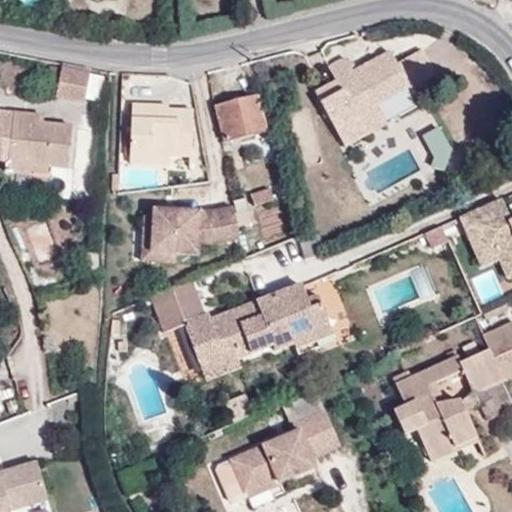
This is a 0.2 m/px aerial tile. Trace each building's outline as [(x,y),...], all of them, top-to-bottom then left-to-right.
[(410,50),(394,59),(407,82),(422,73),(410,50)] [(407,82),(394,59),(390,52),(315,94),(339,135),(361,124),(357,116),(409,86),(407,82)] [(89,71),(64,66),(57,98),(83,104),(89,71)] [(257,97),(219,106),(227,142),(266,132),(257,97)] [(132,156),(171,159),(191,160),(194,112),(170,110),(170,106),(135,104),(132,156)] [(32,122),(33,113),(17,112),(11,159),(48,164),(48,167),(68,170),(73,126),(43,123),(32,122)] [(44,115),(33,113),(32,122),(43,123),(44,115)] [(361,124),(339,135),(346,147),(368,136),(361,124)] [(171,166),(171,159),(132,156),(131,165),(171,166)] [(48,164),(11,159),(10,170),(47,174),(48,167),(48,164)] [(460,220),(481,269),(499,261),(501,265),(511,260),(511,226),(511,224),(501,202),(460,220)] [(200,210),(150,208),(150,217),(144,217),(142,263),(176,265),(176,256),(199,257),(199,246),(210,247),(241,241),(234,206),(200,213),(200,210)] [(442,228),(426,235),(433,250),(448,241),(442,228)] [(320,256),(325,254),(320,233),(300,239),(305,260),(320,256)] [(511,260),(501,265),(507,280),(511,278),(511,260)] [(195,281),(152,298),(166,334),(186,326),(207,380),(239,367),(237,360),(273,346),(275,353),(294,345),(297,350),(333,334),(322,305),(311,309),(308,300),(303,288),(211,322),(195,281)] [(311,309),(322,305),(318,296),(308,300),(311,309)] [(511,324),(483,338),(489,351),(504,383),(511,379),(511,324)] [(476,397),(504,383),(489,351),(460,366),(456,356),(396,385),(406,407),(394,413),(406,437),(418,431),(432,463),(457,451),(456,449),(478,438),(467,415),(462,402),(475,395),(476,397)] [(462,402),(467,415),(481,409),(476,397),(475,395),(462,402)] [(297,430),(229,460),(250,509),(286,493),(282,485),(317,470),(313,460),(341,448),(325,411),(295,424),(297,430)] [(0,511),(10,511),(10,510),(48,500),(38,464),(0,473),(0,511)]
